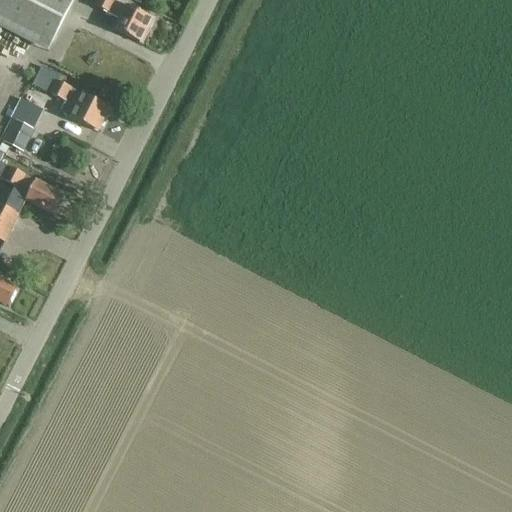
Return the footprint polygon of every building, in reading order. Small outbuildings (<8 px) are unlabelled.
[(0,0),(0,27),(35,46),(58,0),(0,0)] [(142,45),(154,23),(110,0),(98,0),(95,7),(121,21),(115,31),(142,45)] [(40,69),(31,87),(49,96),(66,104),(61,115),(71,120),(98,134),(111,109),(56,82),(59,78),(40,69)] [(39,117),(44,105),(24,95),(18,107),(39,117)] [(24,154),(35,133),(15,123),(5,144),(24,154)] [(0,180),(18,190),(14,197),(26,203),(54,218),(65,198),(0,165),(4,156),(0,153),(0,180)] [(0,242),(5,245),(20,216),(0,206),(0,242)] [(0,304),(9,309),(18,291),(0,281),(0,304)]
